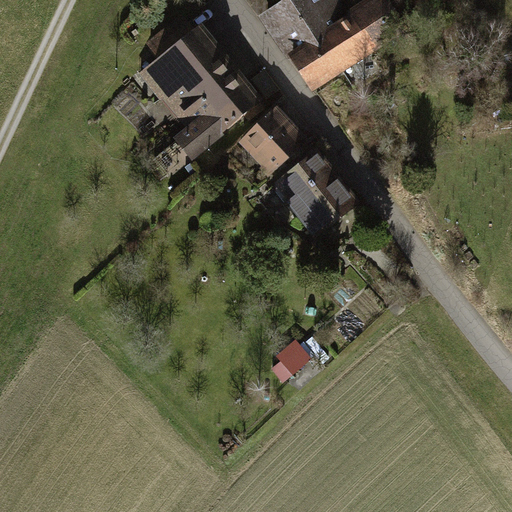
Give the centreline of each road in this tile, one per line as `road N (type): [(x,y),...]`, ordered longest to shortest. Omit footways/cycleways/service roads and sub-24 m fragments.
road 1 (residential): [(511,372),(231,0)]
road 2 (unclassified): [(69,0),(0,148)]
